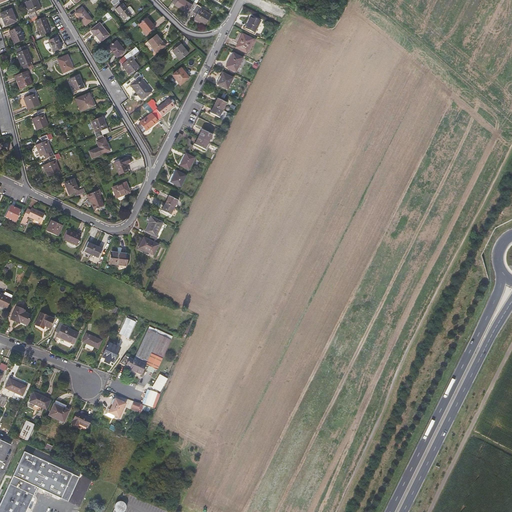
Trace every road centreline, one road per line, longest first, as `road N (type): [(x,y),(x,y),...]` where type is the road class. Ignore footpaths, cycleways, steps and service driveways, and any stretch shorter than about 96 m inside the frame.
road 1 (track): [(329,511),(511,147)]
road 2 (primary): [(507,277),(390,511)]
road 3 (primary): [(406,511),(511,299)]
road 4 (residential): [(150,178),(143,149),(54,0)]
road 5 (residential): [(150,178),(226,27)]
road 6 (residential): [(26,190),(115,228),(131,218),(150,178)]
